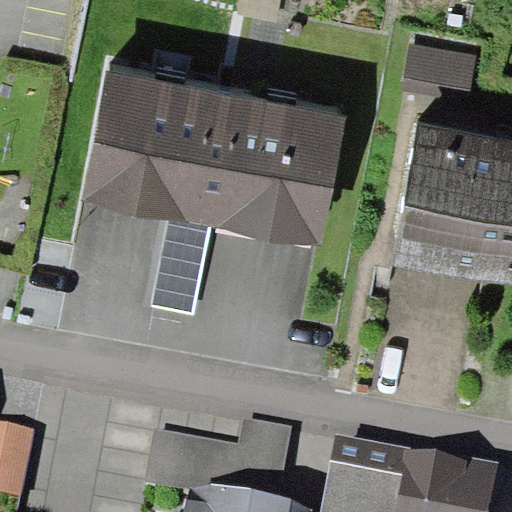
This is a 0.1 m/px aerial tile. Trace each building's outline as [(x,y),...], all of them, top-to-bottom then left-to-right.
[(410,42),(404,78),(471,90),(477,54),(410,42)] [(106,73),(82,201),(169,217),(211,225),(321,245),(345,118),(106,73)] [(511,139),(419,123),(394,263),(511,284),(511,139)] [(194,314),(211,225),(169,217),(152,306),(194,314)] [(157,428),(146,482),(190,490),(192,482),(277,499),(292,426),(243,416),(237,444),(157,428)] [(36,428),(0,420),(0,490),(21,495),(36,428)] [(487,511),(497,463),(337,434),(323,511),(487,511)] [(309,511),(311,505),(277,499),(192,482),(190,490),(185,511),(309,511)]
